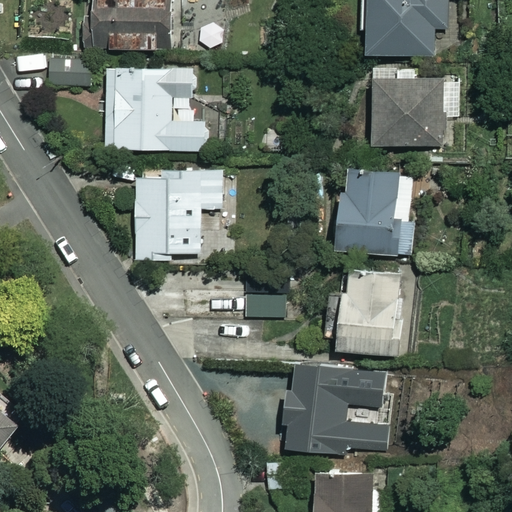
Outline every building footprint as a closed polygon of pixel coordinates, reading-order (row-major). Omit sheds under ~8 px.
[(175,53),(173,0),(95,0),(96,18),(86,19),(87,56),(175,53)] [(369,0),(370,60),(436,59),(436,29),(456,29),(455,0),(369,0)] [(94,62),(53,60),(51,86),(92,88),(94,62)] [(198,70),(109,70),(109,153),(209,153),(209,124),(198,124),(198,70)] [(415,71),(375,72),(377,149),(447,147),(446,81),(415,82),(415,71)] [(196,213),(225,212),(223,170),(134,173),(137,266),(198,264),(196,213)] [(414,178),(345,174),(341,254),(409,257),(414,178)] [(295,274),(244,274),(244,296),(295,296),(295,274)] [(400,277),(352,275),(351,297),(330,296),(328,354),(397,357),(400,277)] [(286,456),(384,457),(385,425),(349,425),(349,402),(385,402),(385,371),(295,370),(295,391),(286,391),(286,456)] [(22,429),(0,411),(0,454),(1,455),(22,429)] [(299,488),(297,461),(269,463),(271,490),(299,488)] [(386,511),(386,477),(317,478),(317,511),(386,511)]
